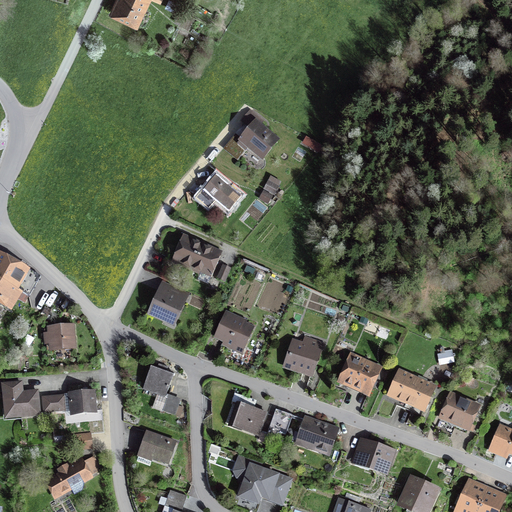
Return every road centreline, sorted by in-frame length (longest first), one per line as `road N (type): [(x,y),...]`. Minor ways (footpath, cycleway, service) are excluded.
road 1 (residential): [(418,326),(162,218)]
road 2 (residential): [(511,478),(312,403)]
road 3 (residential): [(108,326),(127,511)]
road 4 (residential): [(22,140),(97,0)]
road 5 (residential): [(192,365),(200,477),(219,511)]
road 6 (residential): [(0,227),(108,326)]
road 7 (residential): [(247,109),(162,218)]
road 8 (residential): [(312,403),(192,365)]
road 9 (residential): [(162,218),(108,326)]
